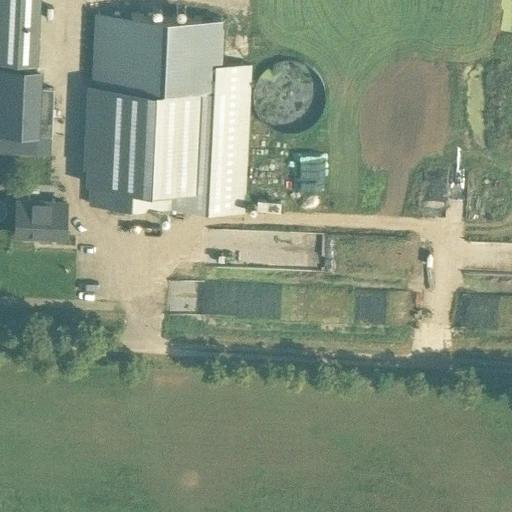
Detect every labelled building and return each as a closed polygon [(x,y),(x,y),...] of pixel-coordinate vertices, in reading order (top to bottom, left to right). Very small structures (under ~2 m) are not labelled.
[(0,0),(0,60),(35,62),(38,0),(0,0)] [(101,12),(99,54),(222,60),(224,18),(101,12)] [(252,62),(222,60),(99,54),(91,203),(244,211),(252,62)] [(0,150),(36,151),(40,69),(0,66),(0,150)] [(18,199),(17,213),(16,233),(17,233),(17,231),(44,232),(44,234),(65,236),(66,216),(67,201),(18,199)]
